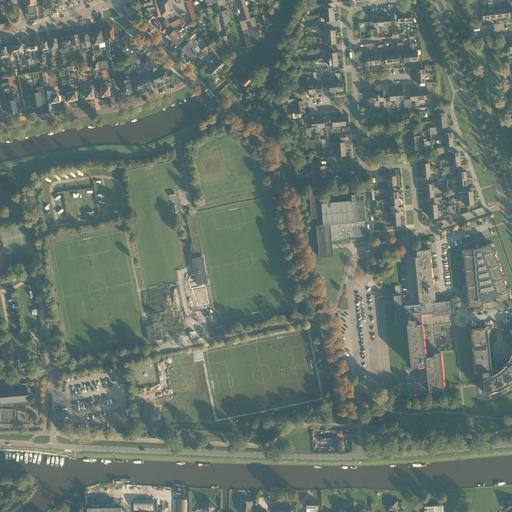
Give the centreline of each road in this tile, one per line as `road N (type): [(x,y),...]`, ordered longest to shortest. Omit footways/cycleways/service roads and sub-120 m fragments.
road 1 (unclassified): [(0,442),(335,457),(511,443)]
road 2 (tertiary): [(504,204),(434,0)]
road 3 (residential): [(187,82),(133,106),(0,130)]
